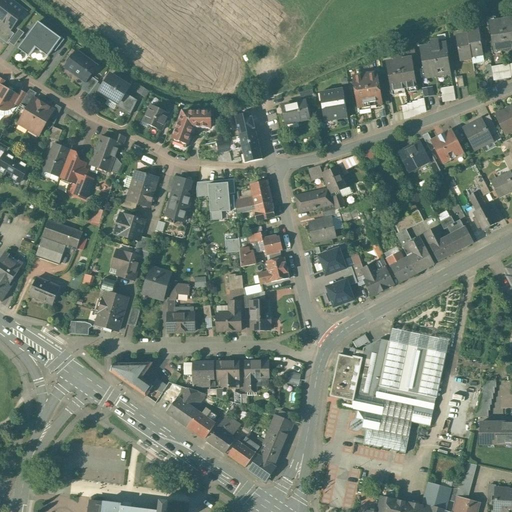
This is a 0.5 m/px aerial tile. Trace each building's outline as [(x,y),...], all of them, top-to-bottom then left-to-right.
[(24,10),(10,0),(0,0),(0,18),(6,23),(3,27),(8,31),(24,10)] [(511,18),(489,22),(494,52),(511,48),(511,18)] [(60,38),(38,21),(17,48),(28,56),(35,47),(47,56),(56,45),(58,46),(64,39),(61,37),(60,38)] [(479,30),(467,32),(467,34),(471,56),(472,56),(471,53),(481,52),(482,55),(483,54),(479,30)] [(467,34),(455,36),(459,60),(460,60),(460,57),(470,56),(470,59),(472,58),(471,56),(467,34)] [(437,40),(430,41),(431,46),(420,48),(424,68),(426,77),(449,73),(448,65),(449,64),(445,44),(438,45),(437,40)] [(97,66),(76,50),(64,66),(85,82),(97,66)] [(400,57),(399,57),(393,58),(394,61),(387,62),(392,95),(416,91),(411,58),(401,59),(401,58),(401,57),(400,57)] [(377,73),(353,77),(358,107),(381,103),(377,73)] [(128,86),(110,75),(99,91),(117,102),(115,106),(130,114),(137,100),(125,92),(128,86)] [(98,81),(92,77),(82,90),(88,94),(98,81)] [(0,85),(0,84),(0,109),(2,110),(6,110),(9,109),(11,107),(14,103),(18,96),(16,95),(13,93),(13,91),(11,89),(9,88),(7,88),(5,88),(2,86),(0,85)] [(443,87),(444,101),(457,99),(456,85),(443,87)] [(20,89),(16,95),(18,96),(14,103),(18,106),(20,104),(24,97),(26,94),(20,89)] [(343,89),(319,93),(320,94),(322,93),(324,102),(322,102),(321,102),(323,117),(324,122),(347,118),(343,89)] [(24,97),(20,104),(27,108),(31,101),(24,97)] [(37,101),(33,98),(31,101),(27,108),(18,123),(29,128),(43,103),(38,100),(37,101)] [(406,118),(429,112),(426,98),(403,104),(406,118)] [(174,113),(178,105),(170,100),(166,109),(174,113)] [(305,101),(288,105),(287,104),(282,105),(286,124),(309,119),(305,101)] [(49,107),(43,103),(29,128),(39,134),(47,120),(51,113),(53,110),(48,108),(49,107)] [(168,114),(150,105),(146,114),(150,117),(147,124),(160,130),(168,114)] [(511,107),(496,115),(505,134),(511,130),(511,107)] [(211,111),(188,111),(183,111),(181,116),(180,116),(171,139),(187,145),(190,136),(194,128),(211,128),(211,119),(211,111)] [(51,113),(47,120),(54,124),(57,117),(51,113)] [(251,113),(235,116),(240,136),(255,132),(251,113)] [(496,129),(489,115),(481,119),(488,133),(496,129)] [(211,128),(194,128),(190,136),(210,136),(223,133),(219,117),(211,119),(211,128)] [(481,119),(463,128),(474,150),(492,141),(488,133),(481,119)] [(62,130),(53,127),(48,139),(57,142),(62,130)] [(463,141),(457,130),(452,132),(458,144),(463,141)] [(451,132),(445,135),(444,133),(438,137),(432,141),(443,163),(444,163),(443,162),(449,159),(450,160),(456,157),(462,153),(458,144),(452,132),(451,131),(450,131),(451,132)] [(255,132),(240,136),(241,144),(244,155),(242,155),(243,163),(244,163),(261,159),(255,132)] [(113,140),(101,136),(90,165),(109,172),(118,143),(122,144),(125,137),(115,133),(113,140)] [(240,136),(217,141),(219,152),(238,148),(237,145),(241,144),(240,136)] [(511,137),(503,143),(506,150),(511,147),(511,137)] [(419,142),(399,153),(409,171),(427,162),(428,161),(424,153),(419,142)] [(143,149),(132,143),(127,154),(138,159),(143,149)] [(70,151),(52,144),(42,170),(60,177),(70,151)] [(366,160),(377,159),(375,149),(365,150),(366,160)] [(444,178),(430,150),(424,153),(428,161),(427,162),(437,182),(444,178)] [(75,153),(70,151),(60,177),(71,181),(72,183),(76,184),(78,184),(79,181),(79,178),(82,170),(84,163),(78,161),(75,153)] [(345,170),(362,163),(358,154),(341,161),(345,170)] [(28,169),(3,155),(0,159),(0,175),(19,186),(28,169)] [(509,155),(503,158),(510,173),(511,173),(511,174),(511,173),(511,161),(509,155)] [(319,166),(309,169),(313,180),(323,177),(322,174),(319,166)] [(339,167),(322,174),(323,177),(328,189),(330,194),(349,186),(339,167)] [(87,172),(82,170),(79,178),(79,181),(78,184),(76,184),(72,194),(85,198),(92,179),(85,176),(87,172)] [(156,177),(136,171),(131,188),(152,194),(156,177)] [(510,173),(491,182),(498,197),(509,191),(509,192),(511,190),(511,175),(511,174),(511,173),(510,173)] [(126,186),(131,187),(134,176),(129,175),(126,186)] [(480,175),(474,178),(483,195),(489,192),(480,175)] [(178,177),(171,176),(167,190),(173,191),(174,191),(178,177)] [(266,181),(250,185),(253,196),(255,205),(271,202),(266,181)] [(228,182),(208,184),(210,212),(230,210),(228,182)] [(152,194),(131,188),(127,200),(137,203),(147,206),(149,201),(151,202),(153,194),(152,194)] [(328,189),(295,197),(298,213),(321,208),(323,213),(335,210),(331,198),(330,194),(328,189)] [(174,191),(173,191),(165,217),(183,221),(191,196),(174,191)] [(341,194),(331,198),(335,210),(345,206),(341,194)] [(479,194),(470,199),(476,211),(473,213),(476,217),(473,219),(478,229),(480,227),(482,231),(483,230),(485,231),(489,229),(490,226),(498,222),(488,205),(486,206),(479,194)] [(236,214),(256,209),(255,205),(253,196),(235,199),(236,214)] [(137,203),(127,200),(122,198),(120,205),(135,210),(137,203)] [(271,202),(255,205),(256,209),(257,212),(254,213),(256,220),(274,216),(271,202)] [(101,223),(105,210),(95,206),(90,220),(101,223)] [(335,210),(323,213),(324,219),(331,217),(331,218),(337,217),(335,210)] [(423,221),(418,210),(410,214),(416,225),(423,221)] [(144,220),(124,214),(121,224),(116,223),(113,234),(137,241),(139,235),(144,220)] [(410,214),(400,219),(406,230),(416,225),(410,214)] [(451,216),(440,222),(444,230),(448,228),(447,227),(454,223),(451,216)] [(324,219),(309,223),(313,242),(336,237),(331,218),(331,217),(324,219)] [(48,220),(42,237),(66,244),(77,248),(81,236),(82,232),(48,220)] [(454,223),(447,227),(448,228),(451,234),(463,228),(459,220),(454,223)] [(251,235),(262,232),(260,226),(250,229),(251,235)] [(451,234),(447,237),(456,252),(473,243),(465,227),(463,228),(451,234)] [(443,239),(438,228),(425,234),(431,246),(430,246),(438,261),(456,252),(447,237),(443,239)] [(419,237),(410,242),(403,230),(396,234),(407,256),(411,254),(412,256),(408,258),(416,273),(433,264),(419,237)] [(238,237),(239,239),(240,252),(241,267),(252,264),(250,254),(260,252),(258,242),(263,241),(266,255),(280,252),(279,250),(282,249),(279,237),(276,237),(275,235),(267,236),(266,231),(262,232),(251,235),(238,237)] [(152,239),(139,235),(137,241),(134,248),(139,250),(148,252),(152,239)] [(81,236),(77,248),(83,250),(87,238),(81,236)] [(66,244),(42,237),(36,256),(59,264),(66,244)] [(240,252),(239,239),(225,240),(226,253),(240,252)] [(32,244),(21,240),(17,251),(28,255),(32,244)] [(340,248),(317,257),(324,278),(348,270),(340,248)] [(137,256),(116,249),(112,261),(121,263),(117,275),(133,280),(139,261),(140,257),(137,256)] [(148,252),(139,250),(137,256),(140,257),(139,261),(146,263),(148,252)] [(357,253),(351,255),(354,265),(361,263),(357,253)] [(403,260),(400,253),(387,259),(399,282),(416,273),(408,258),(403,260)] [(283,257),(267,261),(269,271),(264,272),(263,269),(252,271),(253,277),(258,276),(259,284),(288,278),(283,257)] [(8,262),(1,258),(0,259),(0,300),(1,302),(25,265),(16,260),(14,263),(9,260),(8,262)] [(383,260),(372,265),(376,274),(386,269),(388,269),(383,260)] [(354,265),(352,266),(359,286),(365,284),(363,280),(367,279),(363,270),(363,269),(361,263),(354,265)] [(376,274),(372,265),(363,269),(363,270),(367,279),(363,280),(365,284),(371,297),(394,285),(386,269),(376,274)] [(170,273),(151,267),(142,293),(162,300),(170,273)] [(235,274),(227,275),(229,289),(243,288),(242,275),(236,276),(235,274)] [(208,286),(207,276),(196,277),(197,287),(208,286)] [(60,287),(36,277),(28,295),(52,305),(60,287)] [(105,291),(112,293),(116,281),(103,278),(100,290),(105,291)] [(348,280),(325,288),(333,311),(356,303),(348,280)] [(173,283),(167,301),(175,301),(176,293),(188,295),(189,285),(173,283)] [(112,293),(105,291),(103,298),(99,297),(96,310),(99,311),(121,317),(127,297),(112,293)] [(244,308),(250,307),(249,301),(260,300),(260,292),(244,296),(244,308)] [(260,300),(249,301),(250,307),(251,330),(269,330),(269,323),(271,323),(271,317),(269,317),(268,300),(260,300)] [(175,301),(167,301),(168,332),(194,332),(193,307),(175,307),(175,301)] [(229,313),(216,314),(216,331),(241,330),(240,301),(228,301),(229,313)] [(210,305),(203,306),(203,318),(211,318),(210,305)] [(140,310),(132,307),(127,324),(135,327),(140,310)] [(418,307),(401,391),(419,395),(437,311),(418,307)] [(121,317),(99,311),(95,325),(117,331),(121,317)] [(91,335),(92,322),(72,320),(71,333),(91,335)] [(394,321),(380,386),(399,390),(413,325),(394,321)] [(354,357),(349,378),(357,380),(352,401),(353,401),(351,409),(357,411),(356,419),(356,420),(351,423),(356,430),(361,427),(362,428),(408,438),(412,422),(430,426),(435,398),(419,395),(401,391),(399,390),(380,386),(378,386),(388,343),(380,341),(363,351),(362,358),(361,358),(361,359),(354,357)] [(349,378),(354,357),(354,356),(353,356),(352,357),(339,354),(330,396),(345,399),(349,378)] [(238,361),(217,362),(217,379),(222,379),(222,386),(234,386),(234,381),(234,379),(238,379),(238,361)] [(268,361),(244,362),(245,392),(256,391),(255,377),(268,377),(268,361)] [(213,362),(192,362),(193,387),(209,386),(209,382),(209,379),(214,379),(213,362)] [(151,363),(113,364),(109,371),(134,388),(147,369),(150,364),(151,363)] [(176,371),(169,382),(174,384),(181,374),(176,371)] [(301,384),(303,373),(289,371),(287,382),(301,384)] [(478,380),(454,375),(441,433),(466,438),(478,380)] [(496,381),(484,381),(477,410),(488,410),(489,410),(489,405),(491,405),(491,399),(493,399),(493,393),(494,393),(494,388),(496,387),(496,381)] [(174,384),(169,382),(162,391),(176,400),(167,412),(184,424),(186,420),(188,421),(200,405),(198,403),(205,394),(174,384)] [(217,398),(207,394),(205,401),(215,404),(217,398)] [(215,416),(200,405),(188,421),(190,423),(187,427),(204,438),(214,423),(211,421),(215,416)] [(239,425),(225,415),(207,441),(224,453),(235,438),(231,436),(239,425)] [(293,423),(274,416),(262,444),(266,447),(264,450),(266,451),(262,457),(275,467),(293,423)] [(254,424),(250,420),(243,429),(248,433),(254,424)] [(511,422),(479,423),(480,444),(511,444),(511,422)] [(241,443),(238,441),(227,455),(244,467),(262,440),(257,437),(253,443),(245,437),(241,443)] [(264,481),(275,467),(262,457),(258,455),(248,469),(264,481)] [(460,480),(460,482),(457,490),(454,502),(454,504),(451,511),(476,511),(479,502),(466,499),(470,482),(460,480)] [(450,489),(451,488),(457,490),(460,482),(457,481),(456,483),(452,482),(450,489)] [(420,511),(444,511),(446,507),(448,500),(451,489),(450,489),(428,482),(422,506),(420,511)] [(376,497),(381,498),(396,500),(397,487),(379,483),(376,497)] [(451,489),(448,500),(454,502),(457,490),(451,488),(450,489),(451,489)] [(503,489),(495,488),(494,511),(495,511),(496,511),(505,511),(506,511),(507,511),(511,511),(511,490),(503,490),(503,489)] [(166,511),(168,501),(160,500),(159,511),(121,507),(121,504),(110,503),(102,502),(103,498),(91,497),(91,501),(90,500),(89,511),(87,510),(87,511),(166,511)] [(379,509),(377,511),(420,511),(422,506),(396,500),(381,498),(380,503),(379,503),(378,509),(379,509)]
